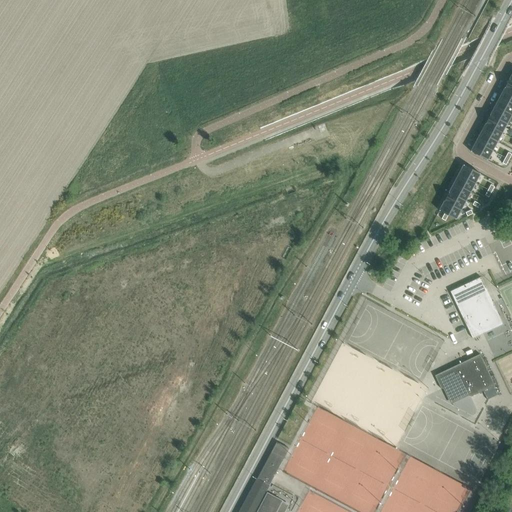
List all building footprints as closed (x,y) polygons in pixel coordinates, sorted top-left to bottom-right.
[(511,91),(505,88),(500,97),(511,103),(511,91)] [(511,103),(500,97),(495,106),(511,115),(511,113),(511,103)] [(495,106),(490,115),(506,124),(511,115),(495,106)] [(490,115),(485,124),(502,133),(506,124),(490,115)] [(485,124),(480,133),(497,142),(502,133),(485,124)] [(480,133),(475,142),(492,151),(497,142),(480,133)] [(475,142),(471,151),(487,160),(492,151),(475,142)] [(463,165),(458,174),(475,183),(480,173),(463,165)] [(458,174),(454,183),(470,192),(475,183),(458,174)] [(454,183),(449,192),(465,201),(470,192),(454,183)] [(449,192),(444,201),(460,210),(465,201),(449,192)] [(444,201),(439,210),(444,213),(441,219),(445,221),(448,215),(455,219),(460,210),(444,201)] [(450,291),(472,339),(479,335),(479,333),(500,323),(491,303),(493,302),(480,277),(450,291)] [(495,385),(480,354),(435,375),(441,389),(446,386),(453,400),(469,393),(470,397),(495,385)] [(276,442),(238,511),(249,511),(250,511),(251,511),(275,511),(281,501),(267,493),(266,495),(264,494),(269,486),(270,483),(289,448),(276,442)] [(280,497),(290,503),(294,497),(284,491),(280,497)]
